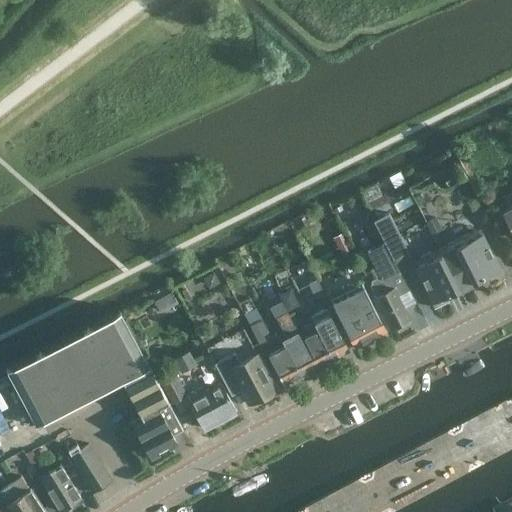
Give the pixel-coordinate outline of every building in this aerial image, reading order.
[(511,206),(503,211),(511,229),(511,206)] [(389,211),(373,219),(385,242),(393,258),(408,251),(389,211)] [(480,228),(446,245),(466,285),(472,282),(472,283),(487,276),(489,280),(502,274),(480,228)] [(367,251),(382,279),(381,280),(376,277),(371,280),(370,285),(369,286),(391,328),(411,318),(399,295),(409,289),(393,258),(385,242),(367,251)] [(446,245),(413,262),(435,307),(449,300),(447,295),(460,289),(460,288),(466,285),(446,245)] [(325,268),(314,273),(318,281),(326,298),(337,293),(329,276),(325,268)] [(361,282),(330,298),(355,346),(386,331),(361,282)] [(307,334),(302,337),(296,325),(306,320),(299,308),(293,311),(291,308),(285,310),(315,367),(330,359),(311,322),(304,326),(307,334)] [(309,317),(311,322),(330,359),(346,351),(332,322),(331,322),(325,309),(309,317)] [(293,341),(285,346),(300,375),(315,367),(285,310),(282,312),(284,316),(277,319),(283,331),(287,329),(293,341)] [(125,380),(146,369),(115,312),(6,370),(11,378),(36,427),(125,380)] [(261,344),(272,337),(263,319),(250,325),(261,344)] [(284,383),(300,375),(285,346),(269,354),(284,383)] [(276,389),(257,353),(240,362),(235,352),(214,363),(217,368),(227,387),(238,382),(249,403),(252,401),(256,403),(262,400),(263,396),(276,389)] [(125,380),(144,415),(129,423),(133,435),(139,432),(151,456),(177,442),(173,435),(183,430),(150,367),(146,369),(125,380)] [(173,402),(186,395),(172,368),(159,375),(173,402)] [(194,389),(197,394),(188,398),(204,428),(235,411),(223,389),(227,387),(217,368),(213,370),(219,382),(206,389),(204,384),(194,389)] [(89,443),(68,455),(92,491),(111,480),(89,443)] [(59,510),(81,497),(60,463),(39,477),(59,510)] [(21,475),(0,489),(0,491),(7,503),(12,511),(40,511),(45,509),(30,487),(29,487),(21,475)]
